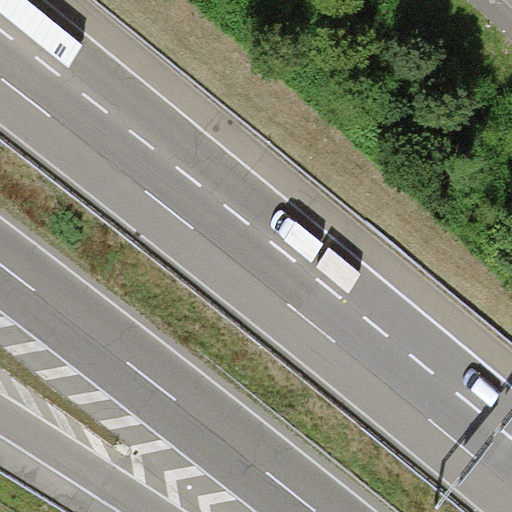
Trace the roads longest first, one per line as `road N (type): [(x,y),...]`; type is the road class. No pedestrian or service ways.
road 1 (motorway): [(511,468),(0,52)]
road 2 (motorway): [(0,267),(313,511)]
road 3 (motorway): [(0,415),(151,511)]
